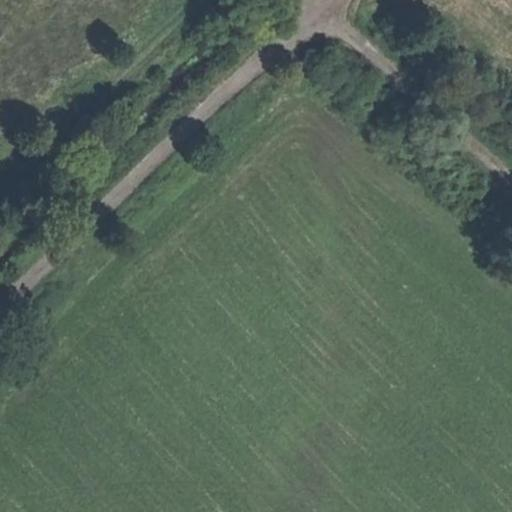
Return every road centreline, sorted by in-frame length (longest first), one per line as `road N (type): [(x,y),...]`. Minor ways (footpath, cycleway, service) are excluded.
road 1 (track): [(327,0),(0,309)]
road 2 (track): [(300,0),(511,186)]
